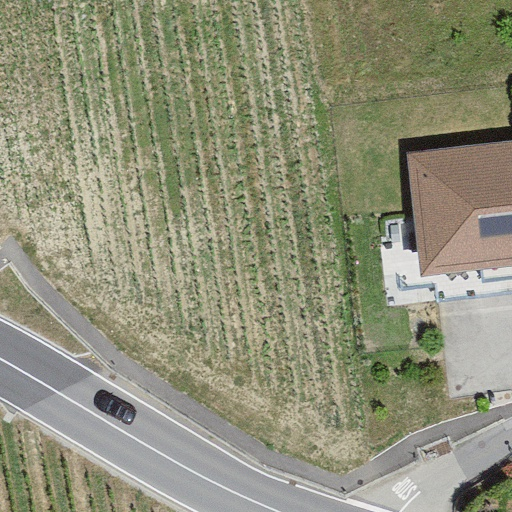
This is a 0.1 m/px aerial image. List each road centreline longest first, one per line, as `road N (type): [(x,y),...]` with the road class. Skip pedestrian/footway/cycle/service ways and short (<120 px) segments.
road 1 (tertiary): [(0,360),(131,439),(282,511)]
road 2 (residential): [(511,431),(418,486),(403,511)]
